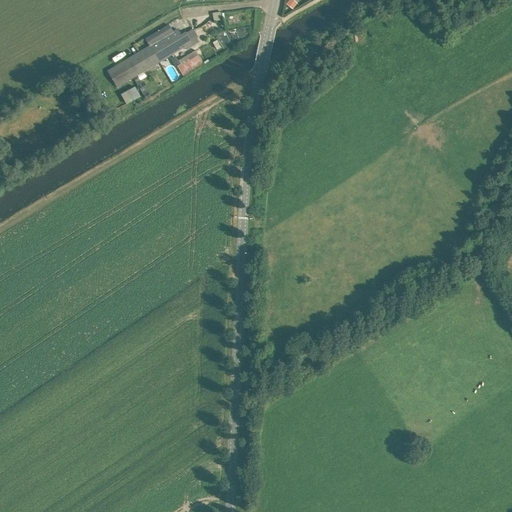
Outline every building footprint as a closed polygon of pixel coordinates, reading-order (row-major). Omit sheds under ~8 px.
[(290,0),(288,4),(294,9),(299,3),(294,0),(290,0)] [(169,25),(146,39),(150,46),(151,46),(156,53),(155,54),(159,62),(185,47),(187,50),(194,46),(194,45),(186,32),(181,35),(178,30),(174,32),(169,25)] [(193,28),(186,32),(194,45),(199,42),(197,38),(198,37),(193,28)] [(150,47),(108,72),(117,87),(159,62),(155,54),(156,53),(151,46),(150,46),(150,47)] [(197,50),(179,61),(181,64),(178,66),(183,75),(203,62),(199,56),(200,55),(197,50)] [(134,85),(139,96),(148,92),(143,81),(134,85)] [(119,93),(125,104),(139,97),(134,86),(119,93)]
